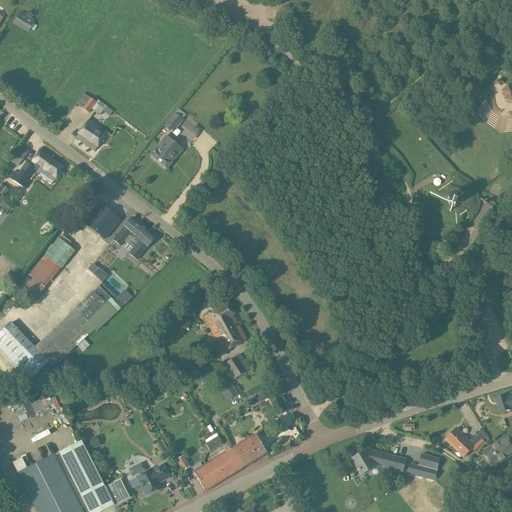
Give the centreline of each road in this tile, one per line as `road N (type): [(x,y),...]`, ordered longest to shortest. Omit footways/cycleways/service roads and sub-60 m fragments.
road 1 (unclassified): [(309,418),(246,299),(0,97)]
road 2 (track): [(398,177),(411,212),(399,311),(367,362),(309,418)]
road 3 (residential): [(501,511),(458,461),(375,423)]
road 4 (tertiary): [(182,511),(320,441)]
road 5 (tertiary): [(375,423),(511,378)]
